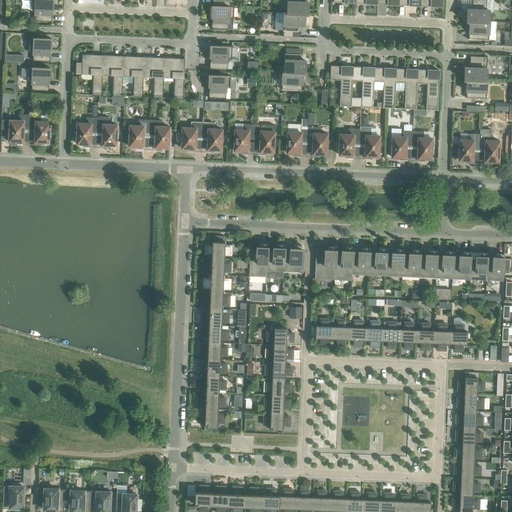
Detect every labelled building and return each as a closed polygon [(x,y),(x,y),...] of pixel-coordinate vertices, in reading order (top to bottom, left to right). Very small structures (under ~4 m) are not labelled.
[(30,0),(30,10),(34,10),(34,21),(50,22),(50,11),(52,11),(52,0),(30,0)] [(287,0),(287,13),(305,14),(307,14),(308,2),(301,2),(301,0),(287,0)] [(466,21),(469,21),(488,22),(488,21),(489,10),(486,10),(486,0),(472,0),(472,9),(467,9),(466,21)] [(214,6),(212,6),(211,18),(213,18),(213,28),(211,28),(211,29),(228,29),(229,19),(233,19),(233,7),(229,6),(229,7),(214,6)] [(287,13),(283,13),(283,30),(282,30),(282,31),(283,31),(282,36),(291,37),(292,31),(298,32),(298,31),(297,31),(297,25),(304,26),(305,14),(287,13)] [(469,21),(468,39),(489,40),(488,40),(489,21),(488,21),(488,22),(469,21)] [(32,61),(48,61),(49,51),(51,51),(51,39),(29,38),(29,50),(33,50),(32,61)] [(210,68),(227,69),(227,59),(231,59),(232,46),(210,45),(209,58),(211,58),(211,68),(210,68)] [(284,67),(284,71),(284,72),(302,72),(302,73),(305,73),(305,61),(299,60),(299,55),(300,55),(300,54),(298,54),(299,49),(285,48),(285,53),(284,53),(284,54),(285,54),(284,67)] [(101,96),(102,76),(102,55),(101,55),(101,58),(93,57),(93,55),(82,54),(81,64),(76,64),(76,74),(93,75),(92,95),(101,96)] [(121,97),(122,76),(123,56),(122,56),(121,56),(121,58),(113,58),(113,56),(103,55),(102,55),(102,76),(112,76),(111,96),(121,97)] [(141,97),(142,77),(143,56),(143,57),(141,57),(141,59),(134,59),(134,56),(123,56),(122,76),(133,77),(132,97),(141,97)] [(162,98),(163,78),(164,57),(163,57),(163,58),(162,58),(162,60),(154,60),(154,57),(144,57),(144,56),(143,56),(142,77),(153,78),(152,98),(162,98)] [(464,80),(466,80),(466,79),(486,80),(486,68),(484,68),(484,57),(470,56),(469,68),(464,67),(464,80)] [(164,57),(163,78),(174,79),(173,99),(183,99),(184,58),(184,59),(182,59),(182,61),(174,61),(174,58),(164,58),(164,57)] [(248,62),(247,71),(257,72),(257,62),(248,62)] [(351,107),(352,81),(352,68),(353,68),(353,67),(341,66),(341,68),(330,67),(330,80),(341,80),(340,106),(351,107)] [(31,90),(47,91),(47,80),(51,80),(51,74),(50,74),(50,68),(28,67),(27,80),(31,80),(31,90)] [(373,107),(374,82),(373,82),(374,69),(374,67),(363,67),(363,69),(353,68),(352,68),(352,81),(362,81),(361,107),(373,107)] [(394,108),(395,82),(395,70),(396,70),(396,68),(385,68),(384,70),(374,69),(373,82),(374,82),(384,82),(383,108),(394,108)] [(416,109),(417,83),(416,83),(417,71),(417,69),(406,69),(406,70),(396,70),(395,70),(395,82),(405,83),(404,109),(416,109)] [(416,83),(417,83),(427,84),(426,110),(437,110),(439,70),(428,70),(428,71),(417,71),(416,83)] [(284,72),(284,71),(282,71),(281,89),(281,90),(302,91),(302,90),(301,90),(302,84),(302,73),(302,72),(284,72)] [(208,98),(225,99),(226,88),(230,88),(230,76),(209,75),(208,81),(207,81),(206,87),(210,87),(210,97),(208,97),(208,98)] [(466,79),(466,80),(466,97),(465,97),(465,98),(486,99),(486,98),(487,80),(486,80),(466,79)] [(204,101),(204,110),(228,110),(228,102),(204,101)] [(23,130),(29,130),(30,115),(18,114),(18,120),(9,120),(9,141),(15,141),(15,144),(22,144),(23,130)] [(30,115),(29,130),(35,130),(34,145),(42,145),(42,142),(48,143),(49,122),(40,121),(41,115),(30,115)] [(91,133),(96,133),(97,118),(86,117),(86,123),(77,123),(76,144),(82,144),(82,147),(90,147),(91,133)] [(97,118),(96,133),(102,133),(102,148),(109,148),(110,145),(116,145),(117,125),(108,124),(108,117),(97,117),(97,118)] [(143,135),(149,135),(150,120),(139,120),(138,126),(129,125),(128,146),(135,146),(135,149),(142,149),(143,135)] [(150,120),(149,135),(155,135),(154,150),(162,150),(162,147),(168,148),(169,127),(161,127),(161,121),(150,120)] [(196,137),(201,137),(202,122),(191,122),(191,128),(182,127),(181,148),(187,149),(187,151),(195,152),(196,137)] [(202,122),(201,137),(207,138),(207,152),(214,152),(215,150),(221,150),(222,129),(213,129),(213,123),(202,122)] [(248,139),(254,140),(255,125),(244,124),(243,130),(235,130),(234,151),(240,151),(240,154),(247,154),(248,139)] [(255,125),(254,140),(260,140),(259,154),(267,155),(267,152),(273,152),(274,131),(266,131),(266,125),(255,125)] [(307,130),(306,142),(312,142),(312,157),(319,157),(320,154),(326,154),(327,136),(318,136),(318,128),(307,127),(307,130)] [(360,127),(360,129),(359,144),(365,144),(364,159),(372,159),(372,156),(378,157),(379,136),(371,136),(371,127),(360,127)] [(301,142),(306,142),(307,130),(301,129),(301,133),(287,132),(286,153),(292,153),(292,156),(300,156),(301,142)] [(353,144),(359,144),(360,129),(349,129),(348,135),(340,134),(339,155),(345,155),(345,158),(352,158),(353,144)] [(406,146),(412,146),(412,132),(401,131),(401,137),(392,137),(391,157),(397,158),(397,160),(405,161),(406,146)] [(412,132),(412,146),(417,147),(417,161),(425,161),(425,159),(431,159),(432,138),(423,138),(423,132),(412,132)] [(473,149),(479,149),(479,134),(468,134),(468,140),(459,139),(458,160),(465,160),(464,163),(472,164),(473,149)] [(479,134),(479,149),(485,149),(484,164),(492,164),(492,162),(498,162),(499,141),(490,141),(491,135),(479,134)] [(211,254),(211,258),(224,259),(224,255),(231,255),(231,246),(224,246),(225,242),(219,241),(212,241),(212,245),(205,245),(205,254),(211,254)] [(267,250),(268,244),(260,244),(260,250),(256,250),(250,250),(249,276),(266,277),(266,271),(267,250)] [(276,251),(267,250),(266,271),(283,272),(284,251),(284,245),(277,244),(276,251)] [(293,251),(284,251),(283,272),(303,273),(304,251),(301,251),(301,245),(294,245),(293,251)] [(335,280),(335,274),(334,274),(335,253),(336,253),(336,247),(328,246),(328,252),(324,252),(316,251),(314,279),(335,280)] [(351,281),(352,254),(353,247),(345,247),(345,254),(336,253),(335,253),(334,274),(335,274),(335,280),(351,281)] [(368,281),(368,275),(369,255),(369,248),(362,248),(362,254),(352,254),(351,281),(368,281)] [(368,275),(385,276),(386,255),(386,249),(379,249),(378,255),(369,255),(368,275)] [(385,276),(402,277),(402,256),(403,256),(403,250),(395,249),(395,256),(386,255),(385,276)] [(402,277),(418,278),(419,257),(420,257),(420,250),(412,250),(412,256),(403,256),(402,256),(402,277)] [(418,278),(435,278),(436,257),(437,251),(429,251),(429,257),(420,257),(419,257),(418,278)] [(435,278),(452,279),(453,258),(453,252),(446,251),(445,258),(436,257),(435,278)] [(452,279),(469,280),(470,259),(470,253),(463,252),(462,259),(453,258),(452,279)] [(469,280),(485,280),(486,260),(487,260),(487,253),(479,253),(479,259),(470,259),(469,280)] [(486,260),(485,280),(503,281),(503,278),(503,272),(503,266),(503,260),(504,254),(496,254),(496,260),(487,260),(486,260)] [(211,271),(210,275),(223,276),(223,272),(230,272),(230,263),(224,263),(224,259),(211,258),(211,262),(204,262),(204,271),(211,271)] [(210,288),(210,292),(222,292),(222,288),(229,289),(230,280),(223,280),(223,276),(210,275),(210,279),(203,279),(203,288),(210,288)] [(209,305),(209,309),(222,309),(222,305),(229,305),(229,297),(222,296),(222,292),(210,292),(210,296),(203,296),(202,304),(209,305)] [(208,321),(208,325),(221,326),(221,322),(228,322),(228,313),(221,313),(222,309),(209,309),(209,313),(202,312),(202,321),(208,321)] [(328,338),(332,339),(333,326),(329,326),(329,319),(320,319),(320,326),(315,325),(315,338),(319,338),(319,345),(328,345),(328,338)] [(345,339),(349,339),(349,327),(345,327),(346,320),(337,319),(337,326),(333,326),(332,339),(336,339),(336,346),(344,346),(345,339)] [(362,340),(366,340),(366,328),(362,327),(362,321),(354,320),(353,327),(349,327),(349,339),(353,340),(352,346),(361,347),(362,340)] [(378,341),(382,341),(383,328),(379,328),(379,321),(370,321),(370,328),(366,328),(366,340),(370,340),(369,347),(378,347),(378,341)] [(395,341),(399,342),(400,329),(396,329),(396,322),(387,322),(387,328),(383,328),(382,341),(386,341),(386,348),(395,348),(395,341)] [(412,342),(416,342),(416,330),(412,330),(413,323),(404,322),(404,329),(400,329),(399,342),(403,342),(403,349),(412,349),(412,342)] [(429,343),(433,343),(433,330),(429,330),(430,323),(421,323),(420,330),(416,330),(416,342),(420,342),(420,349),(428,350),(429,343)] [(445,344),(449,344),(450,331),(446,331),(446,324),(438,324),(437,331),(433,330),(433,343),(437,343),(436,350),(445,350),(445,344)] [(450,331),(449,344),(453,344),(453,351),(462,351),(462,344),(467,344),(467,332),(463,332),(463,325),(454,324),(454,331),(450,331)] [(208,338),(208,342),(220,343),(220,339),(227,339),(227,330),(221,330),(221,326),(208,325),(208,329),(201,329),(201,338),(208,338)] [(273,341),(273,345),(286,346),(286,342),(293,342),(293,333),(286,333),(286,328),(274,328),(274,332),(267,332),(266,341),(273,341)] [(207,355),(207,359),(219,359),(220,355),(226,356),(227,347),(220,347),(220,343),(208,342),(207,346),(201,346),(200,355),(207,355)] [(273,358),(272,362),(285,362),(285,358),(292,359),(292,350),(286,350),(286,346),(273,345),(273,349),(266,349),(266,357),(273,358)] [(206,372),(206,376),(219,376),(219,372),(226,373),(226,364),(219,363),(219,359),(207,359),(207,363),(200,363),(199,371),(206,372)] [(272,375),(272,379),(284,379),(284,375),(291,375),(292,367),(285,366),(285,362),(272,362),(272,366),(265,365),(265,374),(272,375)] [(206,389),(205,393),(218,393),(218,389),(225,389),(225,381),(219,380),(219,376),(206,376),(206,380),(199,379),(199,388),(206,389)] [(464,390),(464,394),(476,395),(477,391),(483,391),(484,382),(477,382),(477,378),(465,377),(464,381),(458,381),(457,390),(464,390)] [(271,391),(271,395),(284,396),(284,392),(290,392),(291,383),(284,383),(284,379),(272,379),(271,383),(265,382),(264,391),(271,391)] [(205,405),(205,409),(217,410),(217,406),(224,406),(225,397),(218,397),(218,393),(205,393),(205,397),(198,396),(198,405),(205,405)] [(463,407),(463,411),(476,411),(476,407),(483,408),(483,399),(476,399),(476,395),(464,394),(464,398),(457,398),(456,407),(463,407)] [(270,408),(270,412),(283,413),(283,409),(290,409),(290,400),(283,400),(284,396),(271,395),(271,399),(264,399),(264,408),(270,408)] [(217,410),(205,409),(204,413),(198,413),(197,422),(204,422),(204,427),(217,427),(217,423),(223,423),(224,414),(217,414),(217,410)] [(463,424),(462,428),(475,428),(475,424),(482,425),(482,416),(475,415),(476,411),(463,411),(463,415),(456,415),(456,423),(463,424)] [(283,413),(270,412),(270,416),(263,416),(263,425),(270,425),(270,429),(282,430),(282,425),(289,426),(289,417),(283,417),(283,413)] [(462,441),(462,445),(474,445),(474,441),(481,441),(482,433),(475,432),(475,428),(462,428),(462,432),(455,431),(455,440),(462,441)] [(461,457),(461,461),(473,462),(474,458),(480,458),(481,449),(474,449),(474,445),(462,445),(462,449),(455,448),(454,457),(461,457)] [(460,474),(460,478),(473,479),(473,475),(480,475),(480,466),(473,466),(473,462),(461,461),(461,465),(454,465),(454,474),(460,474)] [(460,491),(460,495),(472,495),(472,491),(479,492),(479,483),(473,483),(473,479),(460,478),(460,482),(453,482),(453,491),(460,491)] [(207,505),(211,505),(212,493),(208,493),(208,486),(199,485),(199,492),(195,492),(194,505),(198,505),(198,511),(207,511),(207,505)] [(10,507),(22,508),(23,487),(3,486),(2,508),(10,509),(10,507)] [(223,511),(224,506),(228,506),(228,493),(225,493),(225,486),(216,486),(216,493),(212,493),(211,505),(215,505),(214,511),(223,511)] [(240,511),(241,507),(245,507),(245,494),(241,494),(242,487),(233,487),(233,494),(228,493),(228,506),(232,506),(231,511),(240,511)] [(257,511),(258,507),(262,507),(262,495),(258,495),(258,488),(250,487),(249,494),(245,494),(245,507),(249,507),(248,511),(257,511)] [(56,511),(63,511),(64,489),(44,488),(43,510),(56,510),(56,511)] [(274,511),(274,508),(278,508),(279,496),(275,495),(275,489),(266,488),(266,495),(262,495),(262,507),(266,508),(265,511),(274,511)] [(290,511),(291,509),(295,509),(296,496),(292,496),(292,489),(283,489),(283,496),(279,496),(278,508),(282,508),(282,511),(290,511)] [(89,511),(90,491),(70,490),(70,497),(70,502),(69,511),(74,511),(89,511)] [(307,511),(308,509),(312,510),(312,497),(308,497),(309,490),(300,490),(300,497),(296,496),(295,509),(299,509),(298,511),(307,511)] [(324,511),(325,510),(329,510),(329,498),(325,498),(325,491),(317,490),(316,497),(312,497),(312,510),(316,510),(315,511),(324,511)] [(90,491),(89,511),(108,511),(110,492),(90,491)] [(341,511),(345,511),(346,498),(342,498),(342,491),(333,491),(333,498),(329,498),(329,510),(333,510),(332,511),(341,511)] [(358,511),(362,511),(363,499),(359,499),(359,492),(350,492),(350,499),(346,498),(345,511),(349,511),(358,511)] [(135,511),(136,494),(116,493),(115,511),(135,511)] [(379,511),(380,500),(376,500),(376,493),(367,493),(367,499),(363,499),(362,511),(366,511),(379,511)] [(395,511),(396,501),(392,500),(393,494),(384,493),(384,500),(380,500),(379,511),(395,511)] [(412,511),(413,501),(409,501),(409,494),(401,494),(400,501),(396,501),(395,511),(412,511)] [(413,501),(412,511),(429,511),(430,502),(426,502),(426,495),(418,495),(417,501),(413,501)] [(472,495),(460,495),(459,499),(453,499),(452,507),(459,508),(458,511),(471,511),(471,508),(478,508),(479,500),(472,499),(472,495)]
